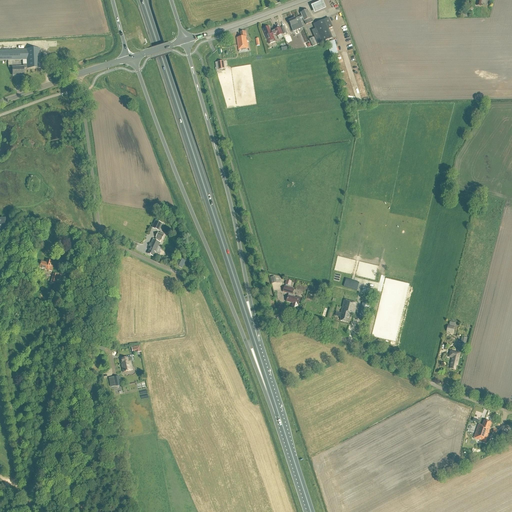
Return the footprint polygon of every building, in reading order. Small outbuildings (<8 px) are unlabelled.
[(322,1),(311,6),(314,13),(326,9),(322,1)] [(302,16),(299,17),(300,20),(303,19),(304,22),(304,21),(306,25),(313,22),(311,19),(312,18),(310,13),(309,14),(308,11),(301,14),(302,16)] [(295,18),(289,21),(291,26),(294,25),(296,29),(299,28),(303,26),(300,20),(299,17),(295,19),(295,18)] [(332,28),(328,18),(314,24),(316,29),(312,31),(317,44),(331,39),(327,30),(332,28)] [(270,33),(268,27),(263,30),(269,45),(276,42),(273,37),(276,36),(277,38),(284,35),(281,28),(275,30),(275,31),(270,33)] [(248,49),(246,31),(240,32),(241,38),(236,38),(238,51),(248,49)] [(317,45),(314,38),(309,40),(312,47),(317,45)] [(327,43),(330,56),(338,54),(334,41),(327,43)] [(12,76),(24,75),(23,69),(27,69),(40,69),(40,49),(26,49),(26,50),(0,50),(0,60),(26,60),(26,65),(23,65),(23,67),(12,68),(12,76)] [(224,61),(215,63),(216,70),(225,69),(224,61)] [(152,229),(159,232),(163,225),(164,225),(166,223),(159,219),(158,222),(155,221),(152,229)] [(150,250),(148,254),(153,257),(155,253),(156,253),(161,243),(159,242),(160,240),(161,241),(164,236),(158,233),(156,238),(157,239),(156,241),(153,239),(151,245),(149,244),(148,247),(150,247),(149,249),(150,250)] [(51,262),(47,261),(46,264),(40,262),(38,268),(48,271),(51,272),(53,267),(50,266),(51,262)] [(346,279),(343,288),(345,288),(357,292),(358,287),(359,283),(346,279)] [(292,297),(294,290),(284,286),(282,292),(289,294),(286,302),(293,304),(292,308),(297,309),(298,306),(300,298),(297,297),(297,299),(292,297)] [(357,304),(344,300),(341,314),(342,314),(340,321),(348,323),(350,316),(354,317),(357,304)] [(455,327),(451,327),(448,326),(446,332),(450,332),(450,333),(449,333),(453,334),(455,327)] [(463,343),(462,345),(458,344),(457,349),(464,351),(467,339),(461,338),(460,343),(463,343)] [(459,353),(450,352),(449,357),(452,358),(450,369),(455,370),(456,365),(457,365),(459,353)] [(127,358),(120,360),(123,372),(132,370),(130,362),(128,362),(127,358)] [(491,423),(484,421),(482,426),(479,425),(474,439),(486,443),(491,429),(490,428),(491,423)] [(509,441),(511,435),(502,432),(500,437),(509,441)] [(487,446),(490,451),(495,448),(496,449),(499,447),(497,442),(493,444),(493,443),(487,446)]
